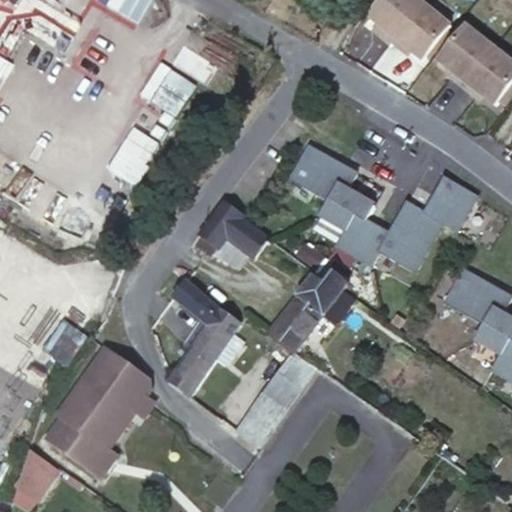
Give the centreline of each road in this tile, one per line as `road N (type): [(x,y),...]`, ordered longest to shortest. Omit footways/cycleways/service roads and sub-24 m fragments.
road 1 (residential): [(313,60),(134,293),(136,326),(157,377),(179,409),(250,464)]
road 2 (residential): [(511,187),(456,144),(313,60)]
